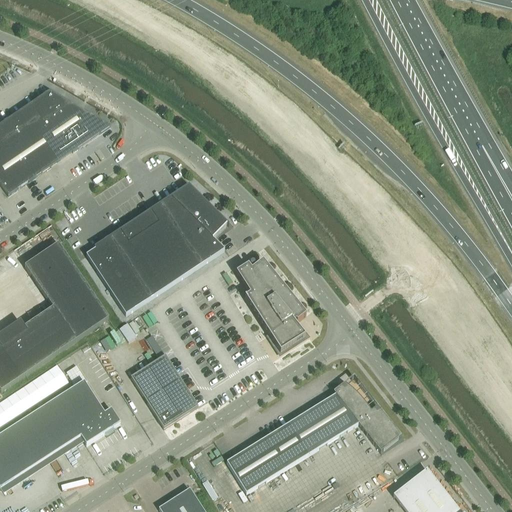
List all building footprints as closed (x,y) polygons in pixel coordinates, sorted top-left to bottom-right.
[(0,186),(8,198),(96,139),(110,129),(108,128),(52,95),(49,94),(30,107),(31,108),(15,118),(14,118),(0,127),(0,186)] [(172,201),(213,241),(227,227),(228,228),(229,227),(210,209),(209,211),(204,206),(205,204),(188,188),(170,200),(172,201)] [(86,258),(126,318),(224,253),(224,252),(213,241),(172,201),(149,216),(148,214),(122,231),(123,233),(86,258)] [(0,393),(1,394),(109,321),(58,246),(24,269),(52,310),(24,330),(20,324),(0,337),(0,393)] [(297,330),(294,325),(296,324),(297,325),(306,318),(262,264),(253,271),(253,272),(251,273),(249,269),(248,268),(236,276),(250,297),(245,300),(245,299),(244,300),(268,337),(266,338),(267,338),(268,337),(276,349),(292,339),(294,342),(299,338),(298,335),(300,334),(297,330)] [(147,341),(159,360),(164,356),(152,338),(147,341)] [(131,380),(163,431),(197,409),(165,359),(131,380)] [(0,491),(80,440),(86,448),(120,426),(111,412),(104,416),(84,384),(0,438),(0,491)] [(401,439),(377,409),(378,411),(372,416),(371,415),(370,412),(368,410),(366,407),(364,405),(362,402),(359,400),(357,397),(354,394),(349,390),(347,388),(342,385),(344,386),(333,395),(335,397),(287,427),(227,465),(246,496),(358,427),(380,455),(381,455),(401,439)] [(457,511),(427,472),(393,499),(403,511),(457,511)] [(158,511),(202,511),(189,491),(158,511)]
